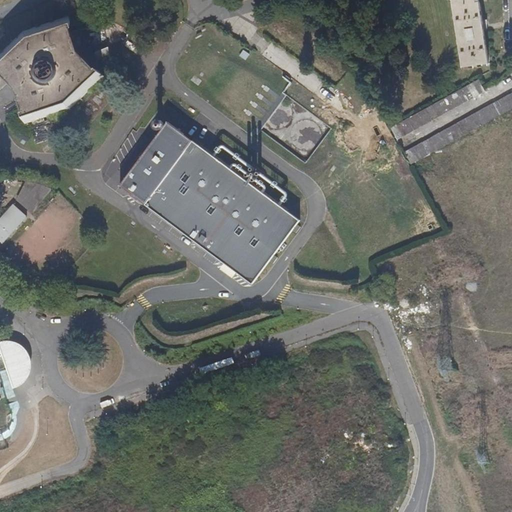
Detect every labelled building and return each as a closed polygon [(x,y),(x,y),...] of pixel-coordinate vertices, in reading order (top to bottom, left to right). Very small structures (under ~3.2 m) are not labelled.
[(490,64),(481,2),(477,2),(476,0),(452,0),(463,68),(490,64)] [(80,50),(69,21),(72,20),(70,16),(69,16),(68,13),(65,14),(66,17),(55,20),(53,17),(51,18),(52,21),(40,25),(39,22),(37,23),(37,26),(26,29),(24,27),(22,28),(22,29),(23,32),(15,40),(13,38),(11,39),(13,42),(4,50),(2,48),(0,50),(2,53),(0,54),(0,71),(17,89),(26,118),(24,119),(25,122),(26,122),(27,124),(28,124),(29,124),(28,121),(40,117),(42,120),(43,120),(43,117),(55,113),(56,116),(57,116),(57,115),(57,113),(69,109),(70,111),(71,112),(73,111),(71,108),(80,100),(82,101),(82,102),(83,101),(84,100),(82,98),(92,89),(93,91),(94,91),(95,90),(94,87),(103,79),(104,80),(105,81),(106,80),(105,78),(105,76),(102,73),(100,74),(80,50)] [(398,143),(485,93),(479,81),(391,130),(398,143)] [(413,166),(511,111),(511,97),(407,155),(413,166)] [(123,162),(134,147),(127,143),(116,158),(123,162)] [(196,144),(146,208),(253,291),(271,268),(276,262),(295,237),(300,231),(303,227),(196,144)] [(108,174),(118,180),(122,183),(132,170),(117,161),(108,174)] [(152,192),(154,189),(155,186),(156,183),(156,180),(155,177),(153,174),(151,172),(148,170),(145,169),(141,169),(138,169),(135,170),(133,172),(130,175),(129,178),(128,181),(128,184),(129,187),(130,190),(132,193),(134,195),(137,196),(141,197),(144,197),(147,196),(150,194),(152,192)] [(0,244),(25,218),(10,204),(0,214),(0,244)] [(299,240),(303,233),(300,231),(295,237),(299,240)] [(274,271),(279,265),(276,262),(271,268),(274,271)]
